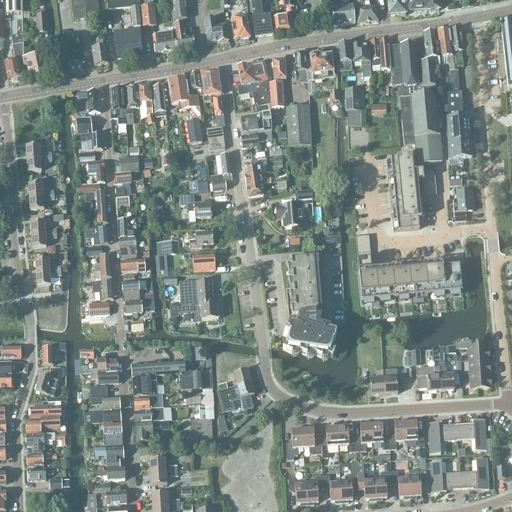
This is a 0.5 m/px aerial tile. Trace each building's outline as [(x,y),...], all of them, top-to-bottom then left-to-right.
[(6,0),(7,15),(10,15),(10,21),(11,36),(23,36),(21,0),(6,0)] [(96,0),(70,0),(74,21),(99,17),(96,0)] [(130,10),(131,25),(132,29),(142,28),(139,0),(106,0),(107,1),(108,12),(130,10)] [(170,0),(174,22),(188,20),(185,0),(170,0)] [(284,0),(285,8),(294,7),(292,0),(284,0)] [(387,0),(389,17),(399,16),(399,17),(407,16),(405,0),(387,0)] [(426,12),(439,11),(438,0),(408,0),(410,13),(426,12)] [(150,1),(140,2),(141,8),(143,28),(156,27),(154,7),(151,7),(150,1)] [(248,18),(249,28),(254,27),(255,39),(273,36),(270,18),(265,18),(263,1),(250,3),(251,17),(248,18)] [(356,9),(357,25),(378,23),(377,7),(369,8),(369,1),(360,2),(361,9),(356,9)] [(332,8),(334,27),(354,25),(352,6),(332,8)] [(37,16),(37,35),(48,34),(45,15),(37,16)] [(271,20),(273,37),(294,34),(292,17),(271,20)] [(232,26),(231,27),(234,42),(235,42),(235,40),(241,39),(241,41),(250,40),(247,18),(231,20),(232,26)] [(204,21),(208,44),(218,43),(218,45),(228,43),(226,26),(216,28),(214,20),(204,21)] [(174,26),(178,51),(194,48),(191,31),(184,32),(183,24),(174,26)] [(511,24),(500,26),(502,45),(504,55),(506,79),(508,90),(511,89),(511,24)] [(460,30),(450,31),(455,71),(455,72),(458,71),(457,69),(463,68),(461,52),(463,52),(460,30)] [(450,31),(435,33),(439,59),(448,57),(450,72),(455,71),(450,31)] [(138,33),(115,36),(117,55),(118,60),(141,57),(138,33)] [(435,33),(423,35),(426,58),(424,59),(425,63),(433,62),(433,63),(435,63),(436,73),(440,72),(439,59),(435,33)] [(153,37),(155,54),(176,51),(173,34),(153,37)] [(92,50),(95,67),(108,65),(106,48),(103,48),(102,41),(97,42),(98,49),(92,50)] [(379,42),(380,67),(381,73),(390,72),(389,55),(388,41),(379,42)] [(372,68),(380,67),(379,42),(370,43),(372,68)] [(336,64),(337,73),(351,72),(349,44),(338,45),(340,64),(336,64)] [(15,62),(6,63),(5,67),(8,81),(12,80),(13,82),(17,81),(18,79),(22,79),(19,61),(22,61),(22,58),(23,58),(23,45),(13,47),(13,48),(15,62)] [(361,63),(363,79),(371,79),(368,47),(361,48),(360,45),(352,46),(354,64),(361,63)] [(400,46),(390,47),(391,60),(393,88),(399,87),(404,148),(415,147),(417,166),(441,163),(435,96),(437,96),(436,87),(433,63),(433,62),(425,63),(424,59),(424,57),(422,55),(420,57),(416,57),(415,45),(400,46)] [(35,76),(37,77),(40,77),(41,75),(43,75),(39,56),(31,57),(30,49),(24,50),(24,59),(23,59),(24,67),(27,66),(29,77),(34,76),(35,76)] [(299,72),(300,84),(307,84),(305,63),(305,55),(305,54),(301,55),(300,53),(296,54),(295,56),(294,56),(295,56),(296,65),(291,66),(292,72),(296,72),(299,72)] [(307,84),(308,84),(313,83),(334,81),(334,76),(331,56),(320,58),(320,57),(317,55),(312,56),(310,59),(310,62),(305,63),(307,84)] [(504,55),(497,56),(500,80),(506,79),(504,55)] [(494,56),(486,56),(484,89),(493,89),(494,56)] [(272,63),(274,82),(286,81),(285,62),(284,62),(281,61),(278,62),(272,63)] [(66,64),(68,73),(67,73),(67,74),(86,71),(84,62),(66,64)] [(268,84),(263,65),(247,68),(246,68),(244,67),(240,67),(239,69),(238,70),(242,87),(237,88),(239,98),(252,95),(255,109),(260,108),(260,116),(271,115),(270,110),(271,110),(269,84),(268,84)] [(450,72),(447,73),(447,94),(459,93),(458,71),(455,72),(450,72)] [(203,92),(204,97),(204,98),(203,98),(204,104),(211,103),(210,98),(221,96),(218,73),(216,72),(201,74),(203,92)] [(199,75),(188,76),(191,91),(196,91),(197,98),(204,97),(203,92),(201,92),(201,90),(199,75)] [(191,95),(191,99),(189,99),(186,79),(177,80),(175,80),(174,79),(174,78),(171,79),(170,81),(168,81),(172,106),(179,105),(179,112),(192,110),(193,117),(191,117),(191,123),(186,124),(190,146),(202,144),(198,122),(201,122),(197,98),(197,94),(191,95)] [(269,84),(271,110),(284,109),(282,83),(269,84)] [(127,110),(125,110),(126,117),(133,116),(133,110),(139,110),(138,87),(126,89),(127,110)] [(139,88),(140,108),(146,108),(147,115),(152,114),(152,102),(151,102),(151,95),(148,95),(148,88),(146,88),(145,87),(142,87),(141,88),(139,88)] [(166,88),(152,89),(155,114),(155,119),(166,118),(166,113),(165,107),(168,107),(166,88)] [(113,112),(110,112),(111,120),(118,120),(118,126),(126,125),(125,111),(124,89),(112,90),(113,112)] [(345,92),(346,113),(360,112),(359,91),(345,92)] [(99,92),(88,93),(88,103),(86,104),(85,105),(85,110),(87,111),(89,111),(89,115),(100,114),(99,92)] [(329,93),(330,104),(339,103),(338,92),(329,93)] [(462,93),(459,93),(447,94),(448,117),(446,117),(448,161),(472,160),(468,118),(463,119),(462,93)] [(83,117),(83,107),(81,107),(80,94),(68,95),(70,118),(83,117)] [(212,99),(216,125),(217,128),(225,127),(222,108),(223,107),(222,104),(221,103),(221,98),(212,99)] [(371,105),(371,116),(386,117),(386,105),(371,105)] [(285,109),(288,149),(312,148),(309,108),(285,109)] [(271,115),(260,116),(240,119),(243,137),(271,133),(271,115)] [(146,118),(148,127),(155,125),(153,116),(146,118)] [(76,122),(78,136),(92,135),(90,120),(76,122)] [(221,128),(206,130),(210,153),(225,151),(224,150),(221,128)] [(241,141),(240,142),(240,145),(241,146),(242,150),(259,148),(258,142),(272,140),(271,134),(240,138),(241,141)] [(81,137),(81,143),(87,143),(88,152),(103,151),(102,135),(81,137)] [(27,156),(27,160),(40,160),(40,147),(26,147),(27,156)] [(268,150),(269,158),(282,156),(281,150),(280,150),(279,148),(268,150)] [(80,155),(80,163),(94,162),(94,154),(80,155)] [(211,178),(212,193),(226,191),(225,183),(232,183),(229,156),(220,157),(223,176),(211,178)] [(412,157),(391,159),(394,194),(398,233),(419,230),(419,229),(422,229),(421,220),(418,183),(423,183),(424,197),(437,196),(434,171),(416,173),(415,164),(413,164),(412,157)] [(273,159),(273,168),(275,168),(276,172),(283,171),(282,158),(273,159)] [(120,161),(120,175),(139,173),(138,159),(120,161)] [(40,160),(27,160),(28,165),(27,165),(28,174),(41,173),(41,172),(40,160)] [(244,177),(260,175),(259,168),(266,166),(265,161),(258,162),(258,164),(244,166),(245,177),(244,177)] [(88,164),(89,174),(96,174),(97,185),(105,185),(104,163),(88,164)] [(115,190),(116,201),(125,200),(125,199),(131,199),(131,192),(130,192),(129,185),(131,185),(130,174),(115,176),(115,175),(114,175),(115,186),(123,185),(123,189),(115,190)] [(244,177),(246,188),(262,186),(271,185),(270,180),(263,181),(264,183),(261,184),(260,175),(244,177)] [(461,187),(461,179),(449,180),(449,188),(461,187)] [(208,193),(207,183),(197,185),(198,194),(208,193)] [(29,194),(30,199),(43,198),(42,185),(28,186),(29,194)] [(246,188),(246,189),(247,188),(248,199),(263,197),(263,200),(264,199),(271,198),(270,193),(263,194),(262,186),(246,188)] [(466,223),(466,213),(473,212),(471,191),(457,192),(458,201),(453,201),(455,224),(466,223)] [(85,194),(85,204),(89,204),(93,204),(94,212),(96,212),(97,226),(108,225),(106,193),(95,194),(85,194)] [(277,222),(284,221),(284,229),(301,228),(300,212),(308,212),(307,206),(313,206),(312,194),(295,196),(296,206),(276,208),(277,222)] [(194,196),(180,197),(180,207),(187,207),(188,213),(195,213),(195,220),(211,219),(210,205),(195,206),(194,196)] [(43,198),(30,199),(30,203),(30,212),(44,211),(44,210),(43,198)] [(162,208),(154,208),(155,222),(163,222),(162,208)] [(136,221),(118,223),(119,241),(132,240),(136,239),(135,233),(137,233),(136,221)] [(56,230),(45,231),(45,223),(31,224),(31,232),(32,232),(32,237),(56,235),(56,230)] [(109,246),(108,230),(85,232),(86,241),(96,240),(96,247),(109,246)] [(196,242),(189,242),(190,251),(202,250),(202,247),(213,247),(212,233),(195,234),(196,242)] [(56,235),(32,237),(32,241),(33,250),(46,249),(46,248),(46,239),(49,239),(49,240),(57,240),(56,235)] [(369,237),(356,238),(362,302),(462,293),(460,266),(453,267),(453,264),(443,265),(443,264),(371,270),(370,261),(371,261),(369,237)] [(340,238),(316,240),(316,248),(340,246),(340,238)] [(148,239),(139,240),(140,251),(148,250),(148,239)] [(135,240),(119,241),(120,260),(137,259),(135,240)] [(165,244),(166,257),(176,256),(179,256),(178,243),(165,244)] [(88,249),(88,258),(101,257),(101,248),(88,249)] [(95,274),(95,281),(112,280),(110,257),(99,258),(100,266),(97,266),(97,267),(96,267),(96,274),(95,274)] [(166,257),(155,258),(158,280),(163,279),(168,279),(166,257)] [(193,261),(193,270),(198,269),(198,273),(209,272),(208,269),(215,268),(214,257),(198,258),(198,261),(193,261)] [(180,259),(180,269),(193,269),(193,258),(180,259)] [(283,349),(283,350),(292,355),(294,351),(307,357),(309,353),(322,359),(324,355),(332,359),(336,350),(332,349),(336,334),(321,330),(320,332),(306,328),(305,330),(299,328),(300,324),(308,326),(308,324),(323,322),(322,314),(318,315),(314,259),(287,262),(292,317),(294,317),(292,326),(291,326),(285,346),(284,350),(283,349)] [(36,270),(37,275),(61,273),(60,268),(49,269),(49,261),(35,262),(36,270)] [(121,263),(121,273),(138,272),(138,274),(145,274),(144,261),(121,263)] [(61,273),(37,275),(37,279),(36,279),(37,288),(51,287),(51,286),(50,279),(61,278),(61,273)] [(200,307),(201,314),(202,322),(218,321),(217,305),(213,305),(212,281),(179,284),(181,309),(178,309),(177,305),(170,305),(170,310),(170,316),(194,315),(193,308),(200,307)] [(122,284),(123,304),(140,303),(139,283),(122,284)] [(99,294),(100,302),(113,302),(112,284),(92,285),(93,295),(99,294)] [(150,309),(149,304),(125,306),(125,309),(124,310),(124,314),(126,315),(126,316),(132,315),(133,319),(137,318),(137,315),(142,315),(142,310),(150,309)] [(89,306),(90,318),(110,317),(109,305),(89,306)] [(131,324),(131,334),(143,333),(143,323),(131,324)] [(468,350),(469,362),(489,361),(488,346),(471,348),(471,342),(455,344),(455,350),(468,350)] [(446,355),(455,355),(455,346),(445,346),(446,355)] [(21,348),(0,348),(0,354),(1,354),(2,360),(21,360),(21,355),(21,353),(21,351),(21,350),(21,348)] [(42,351),(41,352),(41,355),(43,356),(43,368),(53,367),(53,362),(58,361),(58,349),(42,349),(42,351)] [(93,360),(93,351),(81,352),(81,360),(93,360)] [(421,367),(420,352),(411,353),(412,368),(421,367)] [(118,374),(117,362),(105,363),(105,360),(97,361),(97,371),(92,372),(92,375),(98,375),(118,374)] [(469,362),(469,376),(489,375),(489,361),(469,362)] [(439,362),(439,368),(440,377),(441,392),(454,392),(453,376),(447,376),(446,368),(445,368),(445,362),(439,362)] [(132,366),(132,378),(185,375),(185,363),(132,366)] [(0,365),(0,376),(11,376),(11,365),(0,365)] [(428,390),(428,393),(441,392),(440,377),(439,368),(416,370),(417,391),(428,390)] [(35,393),(46,396),(54,398),(58,383),(60,383),(60,369),(50,370),(50,380),(40,377),(35,393)] [(247,371),(233,375),(237,388),(250,384),(247,371)] [(384,396),(382,372),(376,372),(376,378),(379,378),(379,380),(370,381),(371,397),(384,396)] [(389,372),(382,372),(384,396),(397,395),(396,379),(387,380),(387,377),(389,377),(389,372)] [(119,385),(118,374),(91,376),(91,381),(98,381),(98,386),(102,386),(119,385)] [(202,375),(180,376),(181,392),(203,391),(202,375)] [(489,375),(469,376),(470,391),(490,389),(489,375)] [(0,377),(0,389),(11,390),(11,377),(0,377)] [(133,398),(148,397),(157,396),(156,379),(148,380),(132,381),(133,398)] [(220,392),(217,393),(223,415),(234,412),(232,402),(240,400),(241,400),(244,412),(253,410),(250,398),(254,396),(250,384),(237,388),(227,390),(220,392)] [(120,410),(120,399),(108,400),(107,388),(90,389),(91,401),(91,407),(102,406),(103,411),(120,410)] [(185,395),(186,405),(201,404),(200,394),(185,395)] [(157,396),(148,397),(148,399),(134,400),(134,411),(151,410),(158,409),(157,396)] [(31,409),(31,420),(61,419),(61,408),(31,409)] [(197,421),(209,420),(209,415),(205,415),(204,408),(193,408),(194,421),(197,421)] [(163,409),(158,409),(151,410),(151,412),(134,414),(135,424),(165,422),(164,417),(164,409),(163,409)] [(104,424),(121,423),(120,412),(103,413),(94,414),(92,413),(93,425),(104,425),(104,424)] [(60,429),(60,419),(41,420),(41,422),(26,422),(26,429),(25,432),(26,434),(26,436),(41,436),(41,431),(45,431),(45,430),(60,429)] [(223,419),(218,420),(219,434),(227,432),(223,419)] [(183,422),(184,443),(198,443),(197,421),(194,421),(183,422)] [(470,425),(456,426),(457,442),(475,441),(476,452),(475,452),(475,453),(486,452),(484,422),(485,422),(485,421),(470,422),(470,425)] [(395,439),(389,439),(390,451),(396,451),(396,443),(406,442),(405,422),(398,422),(398,425),(394,425),(395,439)] [(412,422),(405,422),(406,442),(417,442),(418,450),(424,449),(423,437),(417,437),(416,424),(412,424),(412,422)] [(103,426),(104,447),(123,446),(121,424),(103,426)] [(148,436),(153,435),(153,430),(160,429),(160,424),(135,425),(136,436),(137,443),(148,443),(148,436)] [(372,444),(371,424),(364,425),(364,427),(360,427),(361,441),(355,441),(355,453),(366,453),(367,445),(372,444)] [(377,424),(371,424),(372,444),(383,444),(383,452),(390,451),(389,439),(383,439),(382,426),(378,426),(377,424)] [(457,442),(456,426),(442,427),(441,424),(427,425),(427,426),(428,426),(430,455),(429,455),(429,456),(440,455),(439,443),(457,442)] [(338,447),(336,426),(330,427),(330,429),(325,430),(326,443),(320,443),(321,456),(321,460),(328,459),(327,447),(338,447)] [(343,426),(336,426),(338,447),(348,446),(349,454),(355,453),(355,441),(349,442),(348,428),(343,428),(343,426)] [(321,456),(320,443),(314,444),(313,430),(309,431),(309,428),(302,429),(303,449),(309,448),(310,456),(321,456)] [(303,449),(302,429),(295,429),(296,431),(291,432),(292,445),(286,446),(287,462),(294,462),(293,457),(298,457),(298,449),(303,449)] [(55,442),(54,436),(26,437),(27,441),(26,442),(26,445),(27,446),(27,448),(32,448),(32,454),(44,454),(44,443),(55,442)] [(118,460),(123,460),(123,449),(95,450),(95,460),(106,459),(106,461),(111,461),(111,464),(107,464),(107,471),(120,470),(119,463),(118,463),(118,460)] [(43,461),(49,461),(56,460),(56,456),(27,457),(27,461),(27,462),(27,465),(27,466),(27,468),(43,468),(43,461)] [(149,461),(150,474),(166,473),(165,460),(149,461)] [(477,473),(459,474),(460,490),(475,489),(475,492),(489,491),(488,491),(486,461),(487,461),(487,460),(475,461),(475,462),(476,462),(477,473)] [(460,490),(459,474),(441,475),(440,464),(441,464),(441,463),(429,464),(429,465),(430,465),(432,494),(431,494),(431,495),(446,494),(446,491),(460,490)] [(497,469),(498,480),(505,480),(504,468),(497,469)] [(46,482),(46,476),(53,475),(53,470),(28,471),(28,482),(46,482)] [(124,471),(96,473),(97,478),(107,477),(108,483),(125,482),(124,471)] [(210,471),(193,472),(191,472),(191,480),(200,479),(201,488),(211,488),(210,471)] [(420,480),(409,480),(410,501),(417,500),(417,498),(421,498),(420,484),(426,484),(426,471),(419,472),(420,480)] [(166,473),(150,474),(151,488),(167,486),(166,473)] [(398,473),(391,474),(392,486),(398,486),(399,499),(403,499),(403,501),(410,501),(409,480),(398,481),(398,473)] [(392,486),(391,474),(381,474),(380,482),(375,483),(376,503),(383,502),(382,500),(387,500),(386,486),(392,486)] [(376,503),(375,483),(369,483),(367,475),(357,476),(358,488),(358,492),(364,492),(365,501),(369,501),(369,503),(376,503)] [(357,476),(350,476),(346,476),(346,484),(340,485),(342,505),(348,505),(348,502),(352,502),(352,488),(358,488),(357,476)] [(306,483),(306,487),(307,507),(314,507),(314,504),(318,504),(317,491),(323,490),(323,478),(316,478),(316,482),(306,483)] [(329,478),(323,478),(323,490),(329,490),(330,503),(335,503),(335,505),(342,505),(340,485),(330,485),(329,478)] [(307,507),(306,487),(295,488),(295,480),(288,480),(289,492),(295,492),(296,506),(300,505),(300,508),(307,507)] [(61,481),(50,482),(51,490),(62,490),(61,481)] [(27,490),(28,511),(40,511),(40,490),(27,490)] [(107,495),(107,507),(126,506),(126,494),(107,495)] [(153,508),(168,507),(168,508),(172,508),(172,507),(180,507),(179,501),(168,502),(167,494),(152,495),(153,508)]
